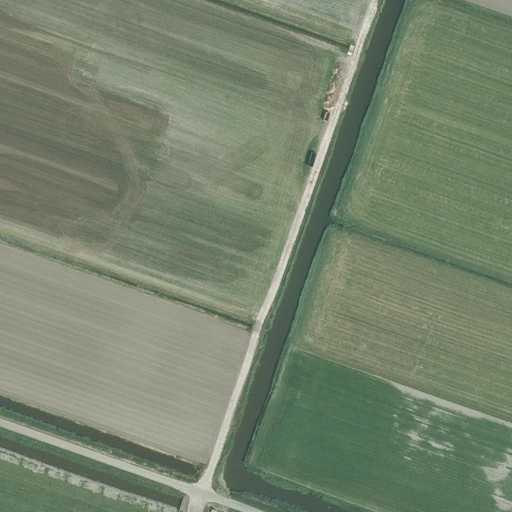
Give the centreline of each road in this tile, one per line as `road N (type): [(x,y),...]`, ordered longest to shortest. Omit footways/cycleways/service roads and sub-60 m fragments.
road 1 (track): [(202,494),(375,0)]
road 2 (unclassified): [(252,511),(0,423)]
